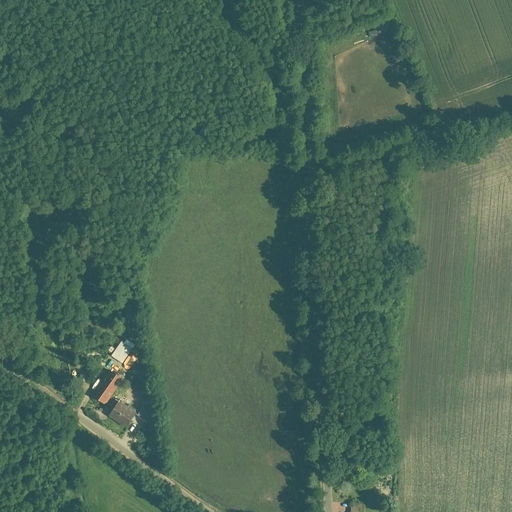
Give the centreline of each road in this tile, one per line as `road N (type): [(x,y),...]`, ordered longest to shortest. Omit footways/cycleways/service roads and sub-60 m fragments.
road 1 (unclassified): [(296,0),(330,511)]
road 2 (unclassified): [(0,356),(219,511)]
